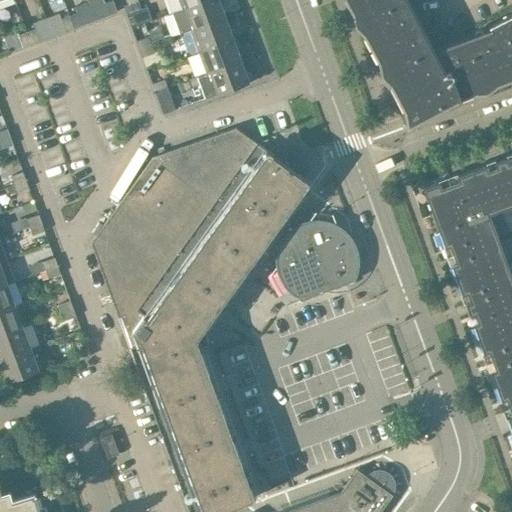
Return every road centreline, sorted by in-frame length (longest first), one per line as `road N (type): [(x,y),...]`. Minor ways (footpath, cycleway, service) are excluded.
road 1 (unclassified): [(434,511),(454,483),(457,438),(358,169)]
road 2 (residential): [(155,131),(118,25),(2,68)]
road 3 (residential): [(2,68),(67,254)]
road 4 (residential): [(64,399),(112,381),(67,254)]
road 5 (residential): [(155,131),(319,71)]
road 6 (residential): [(358,169),(511,115)]
road 7 (residential): [(67,254),(155,131)]
